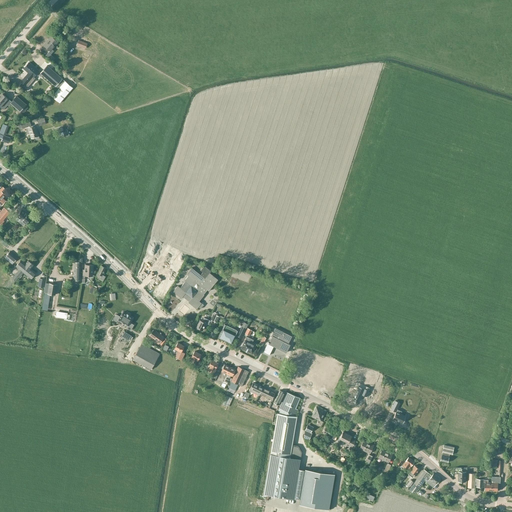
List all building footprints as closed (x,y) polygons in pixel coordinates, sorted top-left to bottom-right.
[(44,45),(50,50),(45,56),(52,61),(55,58),(51,55),(54,51),(51,49),(58,41),(52,35),(44,45)] [(88,43),(78,40),(76,45),(85,49),(88,43)] [(36,78),(34,76),(38,71),(28,63),(24,68),(29,72),(21,81),(25,85),(29,80),(32,82),(36,78)] [(73,88),(62,79),(47,65),(40,73),(58,89),(52,96),(60,103),(62,104),(68,97),(66,95),(73,88)] [(20,112),(26,105),(16,96),(12,102),(3,94),(0,96),(0,95),(0,106),(3,109),(7,105),(9,106),(11,104),(20,112)] [(39,136),(36,125),(32,126),(30,120),(21,123),(23,128),(28,126),(31,138),(35,137),(35,139),(36,140),(37,140),(38,140),(40,139),(39,136)] [(6,209),(3,212),(1,210),(0,211),(0,223),(2,225),(5,221),(4,220),(10,213),(6,209)] [(23,209),(17,216),(15,218),(17,220),(19,217),(26,223),(31,217),(26,212),(23,209)] [(11,252),(7,256),(16,262),(19,258),(11,252)] [(19,278),(23,273),(23,272),(31,263),(28,261),(25,264),(20,260),(16,266),(19,269),(12,278),(15,281),(19,277),(19,278)] [(34,265),(31,263),(23,272),(23,273),(31,279),(35,273),(31,269),(34,265)] [(92,276),(93,265),(85,264),(85,269),(83,269),(83,275),(92,276)] [(102,281),(105,276),(102,275),(106,268),(101,265),(95,276),(102,281)] [(178,285),(173,291),(181,298),(183,296),(189,301),(189,302),(197,308),(198,307),(200,309),(204,305),(201,303),(199,301),(205,294),(203,293),(207,289),(209,291),(218,279),(210,272),(211,271),(204,265),(201,270),(203,272),(201,275),(192,267),(187,273),(189,275),(184,280),(185,281),(180,287),(178,285)] [(57,285),(49,284),(47,294),(55,295),(57,285)] [(126,314),(123,312),(120,317),(119,316),(116,314),(113,319),(116,321),(118,319),(118,320),(123,322),(122,323),(123,323),(128,326),(128,325),(129,326),(127,328),(130,330),(134,325),(131,323),(130,323),(133,318),(129,316),(129,315),(127,313),(126,314)] [(199,320),(196,327),(196,328),(200,330),(200,329),(201,330),(203,325),(205,326),(206,323),(208,324),(209,320),(203,317),(202,321),(199,320)] [(244,322),(237,336),(241,337),(247,324),(244,322)] [(231,344),(233,340),(237,330),(224,324),(217,337),(231,344)] [(288,344),(292,336),(275,328),(271,336),(272,337),(269,343),(268,342),(263,353),(269,356),(272,348),(273,347),(285,353),(289,345),(288,344)] [(159,343),(164,337),(154,330),(150,336),(159,343)] [(251,353),(255,345),(251,342),(252,339),(246,336),(240,348),(251,353)] [(151,368),(159,353),(141,343),(132,359),(151,368)] [(181,360),(185,353),(181,351),(184,346),(178,343),(175,349),(178,351),(175,357),(181,360)] [(195,351),(192,357),(191,357),(189,361),(196,365),(195,366),(199,368),(202,362),(198,360),(201,354),(195,351)] [(212,360),(209,366),(208,366),(207,369),(214,373),(212,376),(216,378),(220,371),(216,369),(215,369),(218,363),(212,360)] [(226,377),(230,367),(225,364),(221,373),(220,373),(217,380),(223,382),(226,377)] [(239,366),(232,381),(238,384),(242,386),(249,371),(245,369),(239,366)] [(235,370),(230,367),(226,377),(223,382),(227,384),(230,377),(231,378),(235,370)] [(378,372),(375,383),(382,385),(385,374),(378,372)] [(259,396),(260,394),(263,388),(253,383),(249,391),(259,396)] [(363,389),(360,395),(366,398),(368,393),(373,395),(376,389),(365,384),(363,389)] [(275,393),(263,388),(260,394),(272,399),(275,393)] [(280,391),(278,395),(277,395),(273,403),(278,405),(284,393),(280,391)] [(270,454),(263,494),(293,499),(299,500),(298,505),(328,510),(334,475),(305,470),(298,469),(299,464),(300,459),(299,458),(301,451),(297,445),(292,444),(297,417),(295,416),(298,410),(296,409),(301,398),(287,392),(277,413),(270,454)] [(232,398),(226,395),(222,404),(228,406),(232,398)] [(321,421),(326,412),(316,407),(312,417),(321,421)] [(393,419),(402,423),(406,416),(401,414),(402,411),(397,409),(396,412),(396,411),(393,419)] [(352,446),(355,441),(350,438),(351,436),(343,432),(340,438),(349,443),(349,445),(352,446)] [(370,453),(374,445),(364,440),(360,448),(370,453)] [(454,447),(451,446),(444,445),(441,461),(448,462),(450,454),(452,454),(454,447)] [(388,462),(392,454),(382,449),(378,457),(388,462)] [(408,457),(406,461),(404,460),(405,459),(401,456),(396,462),(400,465),(401,464),(408,470),(414,462),(408,457)] [(388,470),(391,464),(388,463),(385,469),(383,468),(382,471),(386,473),(387,470),(388,470)] [(415,475),(419,469),(415,466),(410,472),(410,471),(408,474),(413,478),(414,475),(415,475)] [(462,467),(455,467),(454,473),(459,473),(459,481),(466,481),(466,472),(463,471),(462,470),(462,467)] [(431,475),(430,474),(424,469),(414,483),(419,488),(425,480),(434,487),(440,479),(433,473),(431,475)] [(497,491),(498,483),(500,483),(501,477),(492,476),(492,483),(491,490),(497,491)] [(488,482),(488,480),(484,479),(477,479),(476,487),(483,487),(484,482),(485,482),(485,490),(491,490),(492,483),(488,482)] [(413,484),(408,490),(415,492),(418,488),(413,484)]
